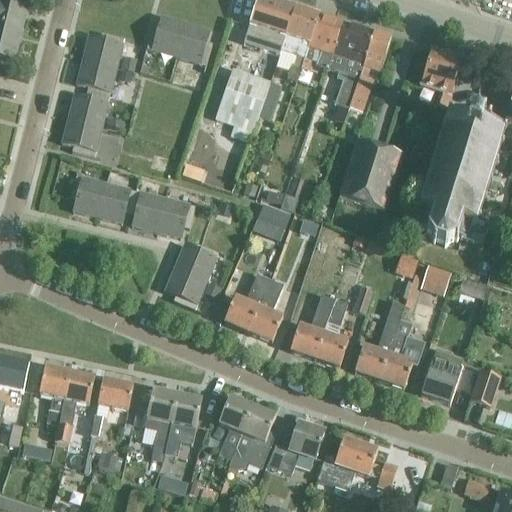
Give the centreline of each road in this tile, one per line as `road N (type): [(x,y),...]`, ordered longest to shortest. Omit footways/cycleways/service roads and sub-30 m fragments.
road 1 (residential): [(511,470),(293,399),(0,273)]
road 2 (residential): [(0,270),(68,0)]
